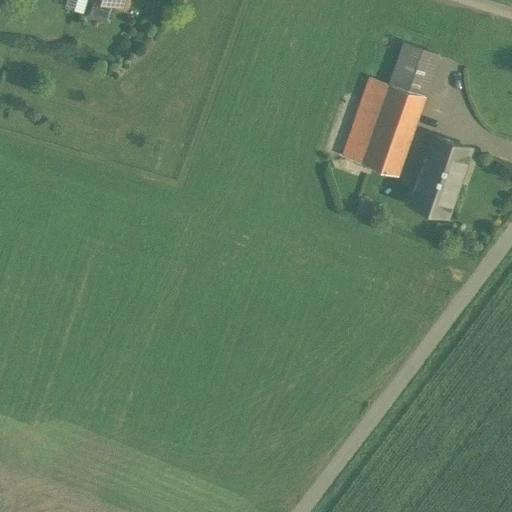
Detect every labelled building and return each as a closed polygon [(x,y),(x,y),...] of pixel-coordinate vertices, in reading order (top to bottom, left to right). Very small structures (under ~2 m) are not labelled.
[(114,1),(106,0),(92,0),(91,11),(112,14),(114,1)] [(437,53),(403,41),(389,82),(423,94),(437,53)] [(370,75),(343,154),(362,160),(378,114),(389,82),(370,75)] [(423,94),(389,82),(378,114),(412,126),(412,124),(423,94)] [(412,126),(378,114),(362,160),(396,172),(412,124),(412,126)] [(469,146),(429,132),(406,200),(445,214),(469,146)]
